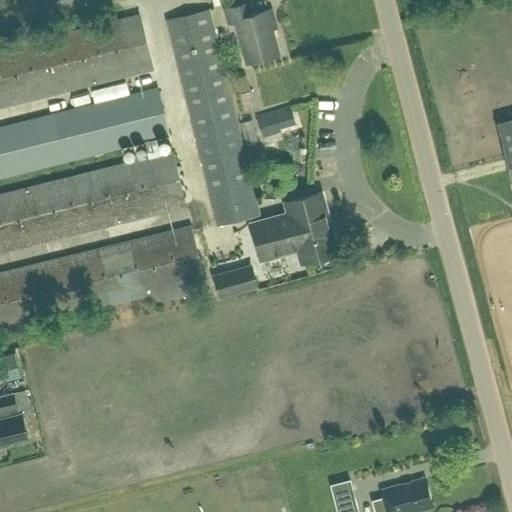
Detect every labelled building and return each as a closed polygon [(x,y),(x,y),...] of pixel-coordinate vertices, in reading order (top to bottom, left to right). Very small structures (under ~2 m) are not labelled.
[(272,30),(279,29),(274,10),(249,16),(247,5),(224,11),(229,28),(240,25),(251,64),(279,57),(272,30)] [(219,226),(261,216),(213,10),(171,20),(219,226)] [(0,106),(155,70),(142,15),(0,48),(0,106)] [(0,176),(171,137),(160,89),(0,126),(0,176)] [(258,117),(264,136),(280,131),(274,112),(258,117)] [(511,120),(498,124),(511,177),(511,120)] [(0,252),(188,208),(175,153),(0,195),(0,252)] [(303,263),(338,253),(321,192),(286,201),(290,213),(251,224),(261,258),(299,248),(303,263)] [(207,289),(205,282),(193,228),(0,273),(0,330),(164,292),(166,299),(207,289)] [(254,264),(215,274),(220,296),(260,286),(254,264)] [(17,352),(0,356),(0,381),(23,376),(17,352)] [(0,447),(30,440),(24,414),(20,415),(18,409),(19,409),(15,393),(0,397),(0,447)] [(276,491),(274,478),(247,482),(249,495),(276,491)] [(334,496),(353,491),(350,479),(331,484),(334,496)] [(375,511),(412,511),(432,507),(426,485),(425,480),(421,481),(382,491),(384,498),(373,502),(375,511)]
